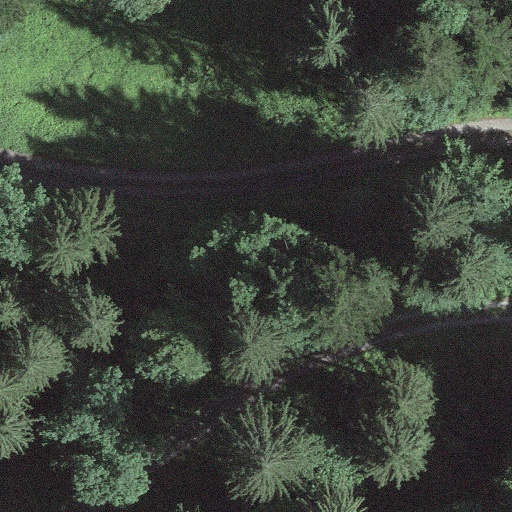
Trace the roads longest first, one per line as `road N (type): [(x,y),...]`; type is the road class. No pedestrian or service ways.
road 1 (track): [(511,119),(449,121),(284,173),(183,184),(0,154)]
road 2 (track): [(88,511),(93,497),(250,383),(369,327),(511,304)]
